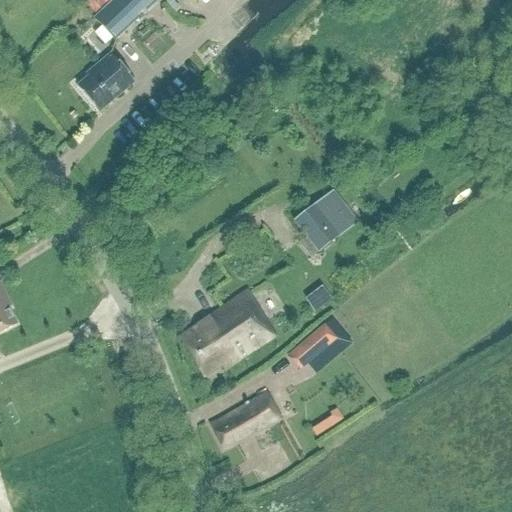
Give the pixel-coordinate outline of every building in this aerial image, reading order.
[(113,43),(159,0),(114,0),(92,20),(113,43)] [(98,114),(134,86),(111,56),(97,66),(100,70),(77,87),(98,114)] [(357,223),(332,191),(293,223),(305,238),(297,244),(310,260),(357,223)] [(0,284),(0,332),(16,325),(7,308),(11,306),(0,284)] [(321,285),(305,298),(315,311),(331,300),(321,285)] [(271,330),(251,302),(245,293),(179,338),(204,375),(271,330)] [(294,351),(306,365),(335,340),(323,326),(294,351)] [(224,450),(270,425),(257,400),(211,426),(224,450)]
